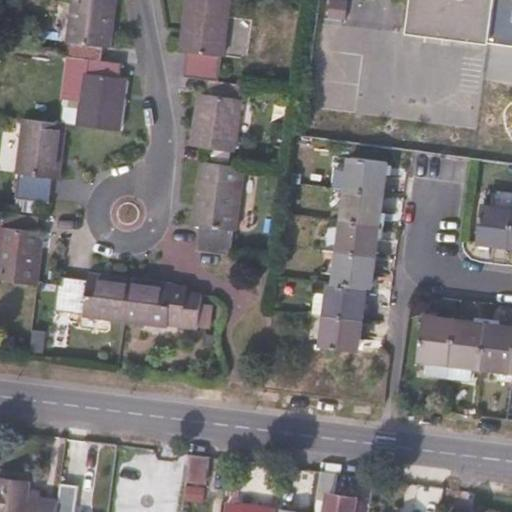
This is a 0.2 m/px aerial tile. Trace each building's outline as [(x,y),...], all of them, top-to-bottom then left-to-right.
[(66,41),(71,1),(61,0),(52,0),(48,38),(66,41)] [(110,46),(116,0),(71,0),(71,1),(66,41),(68,41),(67,54),(87,57),(101,59),(103,45),(110,46)] [(222,55),(229,0),(186,0),(180,49),(187,51),(184,75),(207,78),(217,79),(220,55),(222,55)] [(511,44),(511,0),(410,0),(407,30),(511,44)] [(121,130),(128,77),(121,76),(123,62),(101,59),(87,57),(85,69),(84,71),(76,124),(121,130)] [(234,150),(242,98),(239,97),(241,83),(217,79),(207,78),(206,92),(199,91),(191,144),(234,150)] [(59,178),(66,122),(24,117),(16,172),(18,174),(15,197),(49,201),(52,177),(59,178)] [(372,287),(388,161),(350,157),(349,168),(347,188),(340,243),(334,283),(329,282),(321,344),(359,349),(368,286),(372,287)] [(236,229),(245,166),(202,160),(192,223),(200,224),(197,250),(230,254),(233,229),(236,229)] [(347,188),(349,168),(336,167),(334,186),(347,188)] [(511,207),(483,204),(478,242),(511,245),(511,207)] [(0,278),(36,283),(43,231),(36,230),(38,216),(6,211),(4,226),(1,226),(0,231),(0,278)] [(129,322),(135,278),(91,272),(90,279),(64,276),(63,283),(63,287),(60,310),(86,313),(85,316),(129,322)] [(199,328),(203,293),(175,290),(175,283),(135,278),(129,322),(171,327),(171,325),(199,328)] [(511,324),(492,322),(425,314),(419,358),(429,359),(472,365),(511,370),(511,324)] [(470,378),(472,365),(429,359),(427,373),(470,378)] [(204,482),(208,455),(191,453),(187,481),(204,482)] [(53,511),(54,502),(44,500),(25,499),(25,491),(27,482),(0,479),(0,511),(53,511)] [(44,500),(45,494),(25,491),(25,499),(44,500)] [(358,511),(360,503),(354,502),(355,496),(328,492),(325,511),(358,511)] [(73,511),(74,505),(61,503),(60,511),(73,511)] [(275,511),(276,507),(243,503),(241,507),(227,505),(226,511),(275,511)]
